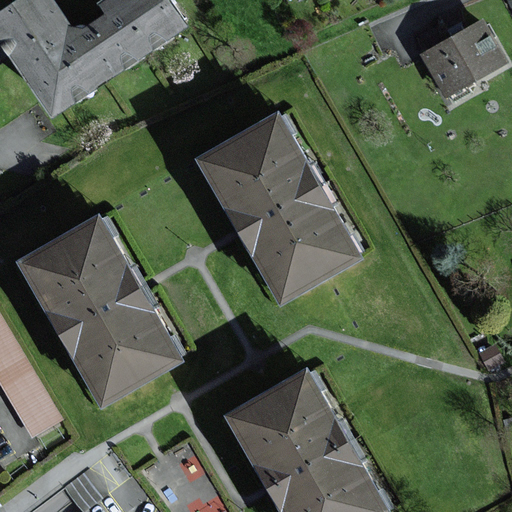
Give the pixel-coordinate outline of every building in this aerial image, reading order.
[(54,0),(20,0),(0,13),(0,35),(3,40),(55,121),(190,34),(167,0),(110,0),(101,6),(106,14),(76,33),(54,0)] [(481,24),(424,53),(448,99),(505,69),(481,24)] [(280,112),(200,157),(283,305),(363,260),(280,112)] [(103,216),(20,262),(101,407),(183,361),(103,216)] [(0,311),(0,381),(34,437),(64,419),(0,311)] [(388,511),(308,369),(228,413),(283,511),(388,511)]
